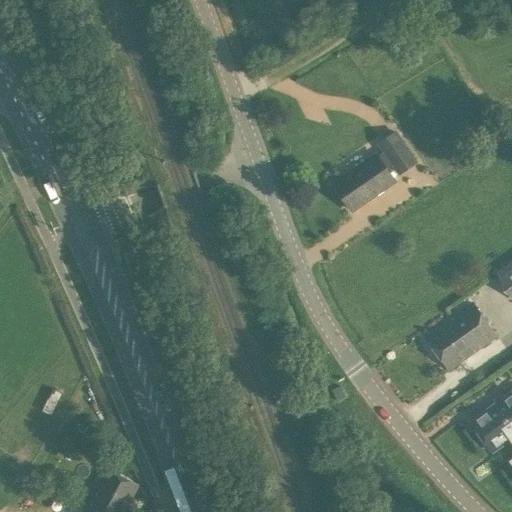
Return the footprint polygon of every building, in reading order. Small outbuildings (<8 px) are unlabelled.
[(479,131),(471,119),(462,125),(471,137),(479,131)] [(416,161),(395,132),(379,143),(384,151),(378,156),(376,154),(333,183),(352,210),(395,181),(387,168),(393,164),(399,173),(416,161)] [(511,262),(497,273),(511,294),(511,262)] [(495,335),(473,304),(426,337),(449,368),(495,335)] [(57,413),(70,385),(58,380),(45,408),(57,413)] [(511,438),(511,437),(511,390),(471,421),(493,451),(511,438)] [(124,511),(139,485),(108,468),(85,509),(90,511),(124,511)]
